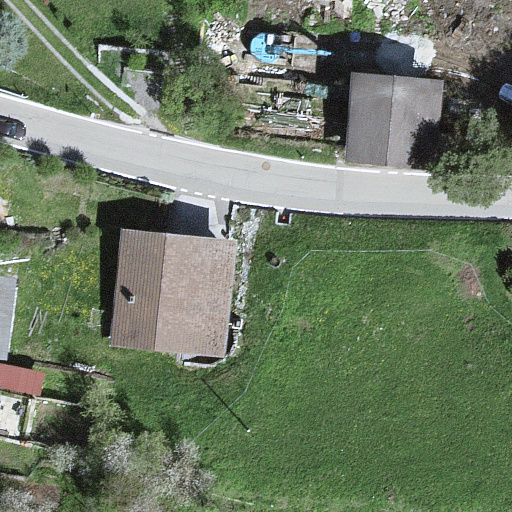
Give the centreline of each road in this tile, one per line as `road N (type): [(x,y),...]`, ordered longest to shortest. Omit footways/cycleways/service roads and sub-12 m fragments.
road 1 (tertiary): [(511,195),(240,176),(0,117)]
road 2 (track): [(195,167),(79,68),(20,0)]
